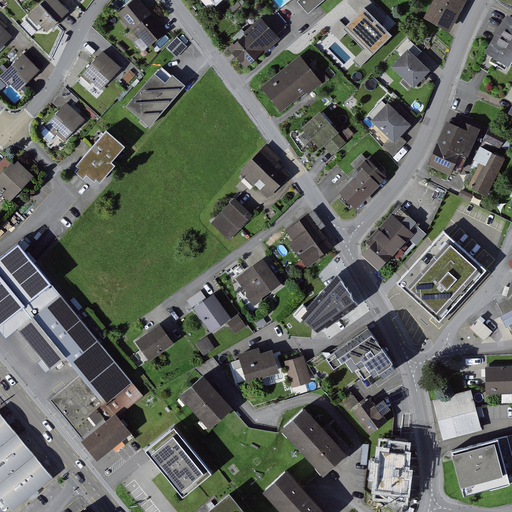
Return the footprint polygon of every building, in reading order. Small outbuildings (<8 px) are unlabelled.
[(70,9),(60,0),(45,0),(31,15),(49,32),(70,9)] [(168,28),(140,0),(135,0),(120,15),(150,45),(168,28)] [(298,0),(298,1),(308,14),(324,0),(298,0)] [(366,8),(380,23),(387,16),(370,0),(350,0),(348,3),(359,14),(366,8)] [(462,12),(440,0),(435,0),(426,18),(452,31),(462,12)] [(440,0),(462,12),(468,0),(440,0)] [(360,68),(393,35),(380,23),(366,8),(359,14),(347,27),(344,30),(348,33),(364,50),(357,57),(353,61),(355,63),(360,68)] [(511,15),(509,13),(487,52),(511,65),(511,15)] [(281,39),(261,20),(231,51),(246,65),(255,56),(260,61),(281,39)] [(0,47),(13,34),(0,21),(0,47)] [(344,30),(347,27),(340,21),(330,31),(340,41),(348,33),(344,30)] [(346,72),(355,63),(353,61),(357,57),(340,41),(330,31),(317,43),(346,72)] [(189,46),(179,36),(169,46),(179,56),(189,46)] [(409,38),(399,49),(405,55),(394,66),(416,87),(433,69),(419,56),(424,51),(409,38)] [(123,68),(104,52),(84,76),(102,92),(123,68)] [(42,69),(27,54),(14,68),(28,82),(42,69)] [(321,79),(302,57),(264,88),(283,111),(321,79)] [(184,92),(159,70),(120,116),(135,129),(142,121),(152,130),(184,92)] [(226,108),(215,100),(198,123),(209,131),(199,144),(215,156),(241,120),(226,108)] [(88,120),(69,102),(45,129),(64,147),(88,120)] [(413,123),(391,102),(374,120),(396,141),(413,123)] [(341,132),(323,112),(302,131),(319,151),(341,132)] [(450,118),(441,139),(472,152),(482,128),(463,119),(462,123),(450,118)] [(509,135),(493,128),(488,138),(503,146),(509,135)] [(125,145),(107,129),(76,164),(78,166),(75,170),(83,176),(86,172),(94,179),(96,177),(100,181),(114,165),(110,161),(125,145)] [(463,172),(472,152),(441,139),(430,164),(453,174),(455,169),(463,172)] [(291,172),(265,147),(242,172),(268,197),(291,172)] [(506,159),(483,147),(475,161),(481,165),(470,186),(487,194),(506,159)] [(0,162),(0,170),(2,173),(13,161),(7,155),(0,162)] [(382,185),(380,184),(387,176),(369,158),(359,168),(362,171),(341,193),(358,209),(382,185)] [(0,176),(0,194),(10,204),(35,177),(16,160),(0,176)] [(0,214),(10,204),(0,194),(0,214)] [(486,199),(475,194),(472,199),(483,205),(486,199)] [(253,216),(236,199),(213,224),(230,240),(253,216)] [(382,230),(403,248),(424,225),(402,206),(382,230)] [(313,267),(336,250),(311,216),(288,233),(313,267)] [(394,259),(403,248),(382,230),(362,252),(391,277),(401,265),(394,259)] [(446,231),(399,284),(442,322),(489,269),(446,231)] [(116,413),(119,417),(146,396),(23,244),(0,262),(0,328),(10,340),(22,330),(54,370),(68,359),(81,376),(53,399),(85,438),(116,413)] [(402,265),(407,269),(419,255),(413,251),(402,265)] [(509,328),(511,326),(511,260),(510,261),(511,264),(511,286),(508,299),(500,303),(505,313),(502,315),(509,328)] [(283,286),(265,261),(239,279),(256,304),(283,286)] [(317,334),(358,304),(338,273),(300,318),(317,334)] [(233,318),(217,295),(196,309),(212,332),(233,318)] [(234,331),(245,325),(241,316),(229,323),(234,331)] [(495,331),(480,318),(473,328),(487,340),(495,331)] [(366,326),(329,353),(339,367),(349,360),(363,379),(368,375),(375,384),(397,368),(366,326)] [(154,360),(174,346),(160,327),(140,341),(154,360)] [(196,342),(203,353),(214,347),(207,336),(196,342)] [(273,347),(242,355),(249,381),(280,373),(273,347)] [(306,355),(287,361),(294,386),(314,380),(306,355)] [(511,362),(487,364),(489,393),(511,391),(511,362)] [(234,410),(205,378),(182,399),(211,431),(234,410)] [(471,387),(434,397),(444,436),(482,426),(471,387)] [(393,419),(374,396),(354,412),(372,435),(393,419)] [(345,454),(304,410),(282,430),(323,475),(345,454)] [(0,489),(16,509),(55,477),(1,412),(0,413),(0,489)] [(101,458),(133,433),(119,417),(116,413),(85,438),(101,458)] [(214,474),(174,425),(143,449),(183,499),(214,474)] [(499,438),(453,451),(465,496),(511,483),(499,438)] [(407,496),(411,451),(380,448),(376,494),(407,496)] [(185,511),(148,465),(117,489),(135,511),(185,511)] [(322,511),(286,473),(264,494),(281,511),(322,511)] [(245,511),(229,493),(206,511),(245,511)]
